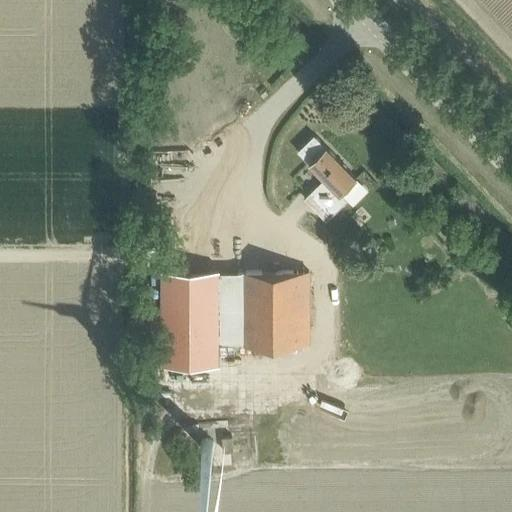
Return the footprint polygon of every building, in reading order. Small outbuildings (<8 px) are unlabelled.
[(298,124),(282,139),(289,146),(305,131),(298,124)] [(300,147),(300,153),(324,177),(304,197),(327,219),(347,198),(341,192),(356,176),(316,137),(310,137),(300,147)] [(218,342),(309,341),(308,270),(161,271),(162,362),(219,361),(218,342)] [(194,424),(184,428),(191,445),(201,441),(194,424)] [(234,450),(233,435),(223,436),(224,450),(234,450)]
